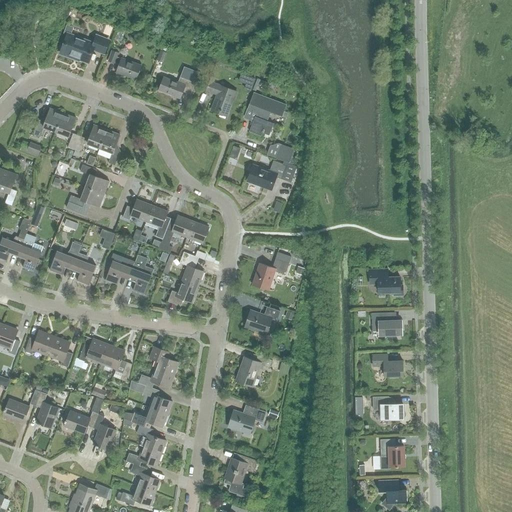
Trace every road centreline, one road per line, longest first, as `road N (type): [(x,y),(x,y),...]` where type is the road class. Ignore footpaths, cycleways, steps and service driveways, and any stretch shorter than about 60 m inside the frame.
road 1 (unclassified): [(435,511),(420,0)]
road 2 (residential): [(218,331),(231,215),(177,170),(147,115),(57,78),(28,85),(0,114)]
road 3 (unclassified): [(218,331),(41,304),(0,289)]
road 4 (unclassified): [(189,511),(218,331)]
